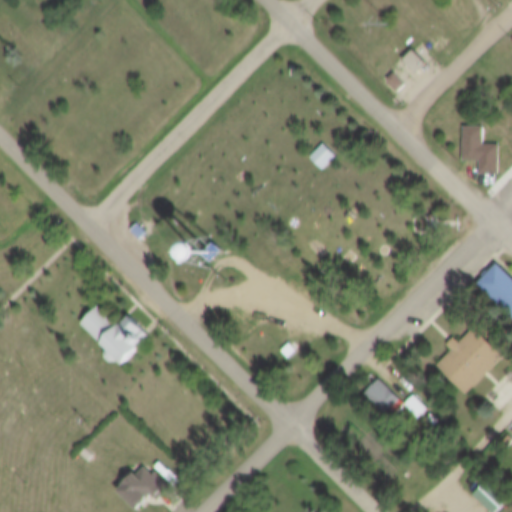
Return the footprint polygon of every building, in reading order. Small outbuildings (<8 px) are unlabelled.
[(415,52),(428,65),(419,74),(406,61),(415,52)] [(396,75),(407,86),(400,93),(389,82),(396,75)] [(482,161),(465,161),(465,127),(486,127),(486,146),(501,146),(501,174),(482,174),(482,161)] [(325,145),(338,158),(325,171),(312,158),(325,145)] [(138,225),(147,234),(139,241),(131,233),(138,225)] [(511,316),(481,286),(502,264),(511,274),(511,316)] [(109,350),(85,325),(104,306),(125,327),(136,316),(156,336),(126,367),(119,359),(113,364),(104,355),(109,350)] [(463,345),(479,328),(507,356),(468,394),(441,367),(455,353),(450,348),(457,340),(463,345)] [(291,344),(298,352),(290,360),(282,353),(291,344)] [(382,380),(401,399),(386,415),(367,396),(382,380)] [(415,397),(429,411),(420,421),(405,407),(415,397)] [(85,449),(94,457),(88,463),(79,455),(85,449)] [(147,467),(171,491),(159,502),(155,497),(141,511),(121,492),(147,467)] [(491,480),(511,501),(511,503),(503,511),(493,511),(476,495),(491,480)]
